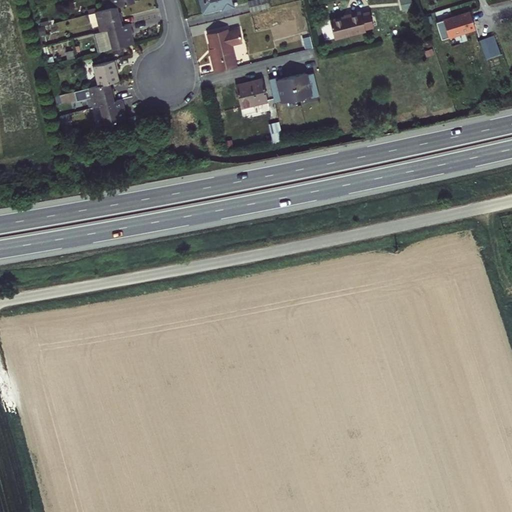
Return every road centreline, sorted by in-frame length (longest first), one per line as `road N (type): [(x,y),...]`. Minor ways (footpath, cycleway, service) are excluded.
road 1 (trunk): [(511,124),(0,225)]
road 2 (trunk): [(0,249),(511,149)]
